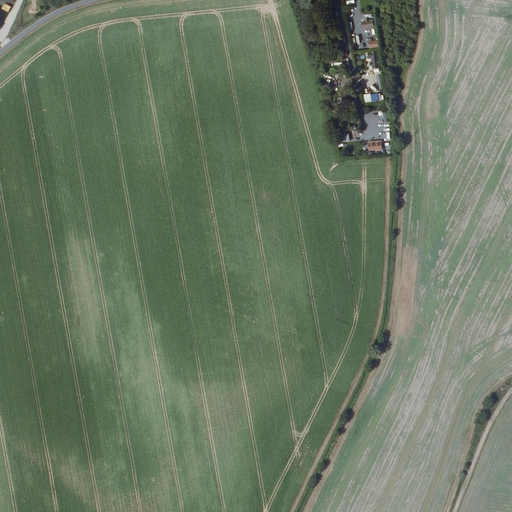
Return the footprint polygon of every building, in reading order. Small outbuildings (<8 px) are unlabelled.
[(374,27),(373,18),(361,20),(362,29),(374,27)] [(313,54),(327,52),(325,41),(311,43),(313,54)] [(379,68),(378,51),(368,52),(369,69),(379,68)] [(363,103),(372,102),(371,93),(362,94),(363,103)] [(339,143),(350,141),(349,133),(337,136),(339,143)] [(382,150),(382,140),(368,141),(369,151),(382,150)]
